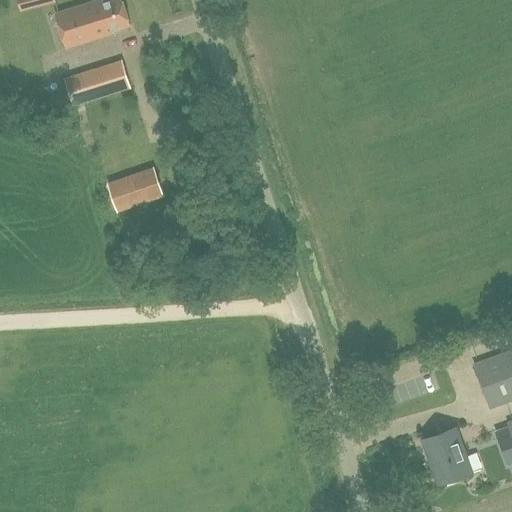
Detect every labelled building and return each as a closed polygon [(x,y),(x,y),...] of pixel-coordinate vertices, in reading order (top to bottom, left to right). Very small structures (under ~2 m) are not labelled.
[(53,0),(16,0),(20,13),(55,4),(53,0)] [(66,50),(110,36),(110,34),(130,28),(121,0),(112,0),(100,4),(100,2),(55,16),(66,50)] [(40,65),(33,29),(13,33),(21,69),(40,65)] [(64,78),(73,105),(130,87),(122,61),(64,78)] [(107,184),(116,211),(162,196),(153,169),(107,184)] [(511,349),(472,365),(489,409),(511,400),(511,349)] [(439,485),(471,473),(454,428),(422,440),(439,485)]
